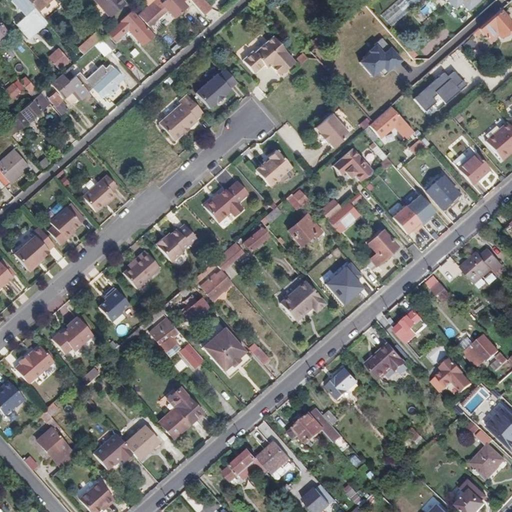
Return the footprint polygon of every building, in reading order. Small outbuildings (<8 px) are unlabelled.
[(27,0),(11,0),(16,6),(18,4),(28,15),(17,25),(30,39),(48,23),(38,12),(27,0)] [(27,0),(38,12),(51,0),(27,0)] [(126,5),(121,0),(94,0),(112,18),(126,5)] [(145,0),(133,11),(148,28),(169,10),(176,18),(188,7),(181,0),(166,0),(165,1),(164,0),(145,0)] [(191,0),(205,15),(212,10),(203,0),(191,0)] [(392,25),(421,0),(397,0),(382,14),(392,25)] [(406,41),(439,12),(428,0),(427,0),(395,29),(406,41)] [(445,0),(455,10),(461,4),(468,11),(481,0),(445,0)] [(133,11),(122,22),(123,23),(111,35),(116,41),(129,29),(142,45),(154,35),(148,28),(133,11)] [(511,27),(511,25),(500,12),(478,30),(488,41),(496,34),(500,38),(511,27)] [(78,50),(83,55),(94,46),(102,39),(96,33),(78,50)] [(102,40),(112,50),(113,51),(117,47),(109,38),(111,37),(108,35),(102,40)] [(295,64),(272,38),(253,55),(251,53),(241,62),(253,75),(262,67),(270,68),(278,78),(295,64)] [(102,39),(94,46),(105,57),(112,50),(102,40),(102,39)] [(394,68),(401,61),(381,39),(374,45),(375,46),(369,52),(370,53),(363,59),(364,60),(360,63),(373,78),(380,71),(381,72),(384,70),(386,73),(393,67),(394,68)] [(58,71),(69,61),(57,48),(46,58),(58,71)] [(300,65),(307,60),(303,53),(295,59),(300,65)] [(76,78),(89,93),(94,89),(102,98),(123,79),(110,65),(106,69),(103,65),(86,80),(80,73),(76,78)] [(234,83),(222,70),(215,77),(214,76),(193,94),(206,110),(214,103),(220,97),(228,91),(227,90),(234,83)] [(436,94),(445,104),(466,86),(453,72),(447,77),(444,73),(414,99),(425,112),(436,102),(433,98),(436,94)] [(57,79),(51,85),(62,99),(72,90),(81,100),(89,93),(76,78),(69,84),(61,75),(57,79)] [(34,99),(40,94),(26,78),(20,83),(34,99)] [(20,92),(14,86),(7,92),(13,99),(20,92)] [(12,136),(48,103),(41,94),(40,94),(34,99),(23,109),(24,110),(19,114),(20,116),(17,120),(14,117),(12,119),(6,125),(8,127),(6,129),(12,136)] [(68,109),(55,94),(53,96),(51,94),(47,98),(61,115),(68,109)] [(201,115),(184,96),(176,103),(178,105),(156,125),(171,143),(180,136),(179,134),(184,129),(185,131),(194,123),(193,122),(201,115)] [(220,97),(214,103),(216,106),(222,100),(220,97)] [(412,133),(390,108),(382,114),(368,126),(378,138),(392,126),(404,140),(412,133)] [(348,136),(330,116),(315,130),(320,136),(319,137),(327,145),(328,144),(333,150),(348,136)] [(511,150),(511,127),(508,123),(486,141),(502,159),(511,150)] [(381,160),(385,156),(373,143),(368,148),(381,160)] [(416,157),(426,149),(421,143),(411,151),(416,157)] [(0,162),(0,182),(5,188),(29,166),(15,150),(0,162)] [(372,172),(352,150),(332,167),(340,176),(344,173),(349,180),(353,176),(359,183),(372,172)] [(266,160),(267,161),(267,162),(263,165),(262,164),(253,173),(267,188),(289,169),(274,152),(266,160)] [(490,168),(476,153),(458,169),(472,186),(479,180),(478,178),(490,168)] [(39,164),(44,170),(51,163),(46,157),(39,164)] [(382,170),(391,166),(387,160),(379,164),(382,170)] [(489,172),(481,181),(487,186),(495,177),(489,172)] [(115,188),(105,177),(81,198),(94,213),(113,197),(109,193),(115,188)] [(425,192),(443,213),(460,198),(442,178),(425,192)] [(202,208),(216,224),(228,214),(232,219),(241,211),(235,205),(246,196),(235,183),(224,192),(223,191),(217,197),(212,201),(211,200),(202,208)] [(296,210),(306,201),(298,192),(287,201),(296,210)] [(405,207),(422,226),(428,220),(427,219),(429,217),(434,212),(419,195),(405,207)] [(328,221),(341,210),(334,201),(320,213),(328,221)] [(82,219),(70,205),(48,224),(64,241),(71,235),(70,233),(80,224),(78,222),(82,219)] [(416,231),(422,226),(405,207),(391,219),(406,235),(411,231),(414,228),(416,231)] [(281,214),(275,208),(271,212),(264,218),(267,222),(269,224),(281,214)] [(321,233),(307,216),(287,232),(299,247),(315,235),(317,237),(321,233)] [(195,244),(181,228),(175,233),(174,233),(163,242),(162,240),(154,246),(169,264),(180,255),(179,254),(186,248),(188,250),(195,244)] [(53,246),(37,229),(30,234),(33,237),(12,256),(26,271),(28,271),(30,271),(37,265),(36,263),(41,258),(48,253),(47,251),(53,246)] [(266,237),(259,229),(243,243),(250,251),(266,237)] [(376,267),(398,247),(383,231),(368,244),(376,253),(370,259),(376,267)] [(213,263),(220,272),(242,252),(235,244),(234,245),(218,258),(213,263)] [(477,254),(460,268),(479,290),(486,283),(482,278),(499,262),(488,249),(480,256),(477,254)] [(158,271),(142,253),(130,264),(132,266),(121,275),(135,291),(158,271)] [(326,285),(344,305),(363,288),(357,280),(362,275),(351,262),(326,285)] [(11,279),(0,266),(0,286),(1,286),(2,287),(11,279)] [(471,284),(458,270),(443,283),(450,291),(459,283),(465,290),(471,284)] [(212,301),(230,284),(220,273),(216,276),(214,275),(201,288),(207,294),(206,295),(212,301)] [(425,285),(431,291),(439,283),(434,277),(425,285)] [(325,304),(304,281),(280,303),(295,319),(310,306),(316,312),(325,304)] [(194,288),(190,283),(183,289),(158,311),(162,315),(194,288)] [(450,294),(439,283),(431,291),(441,302),(450,294)] [(126,306),(110,288),(103,294),(106,298),(102,301),(103,303),(97,309),(110,323),(120,314),(119,312),(126,306)] [(189,322),(207,308),(200,299),(195,302),(191,297),(183,302),(186,307),(181,311),(189,322)] [(138,329),(141,332),(154,321),(159,327),(151,334),(155,338),(154,340),(166,353),(176,344),(169,337),(176,330),(162,315),(158,311),(147,320),(138,329)] [(394,330),(406,343),(427,326),(415,312),(394,330)] [(75,319),(68,325),(69,327),(67,330),(58,337),(57,335),(50,341),(63,356),(69,350),(73,353),(91,337),(75,319)] [(502,346),(490,332),(487,334),(499,348),(502,346)] [(235,372),(242,367),(249,360),(228,336),(207,355),(228,379),(235,372)] [(498,352),(484,336),(472,346),(467,340),(458,348),(463,354),(476,369),(486,361),(487,362),(498,352)] [(194,370),(204,362),(189,345),(179,353),(194,370)] [(405,362),(389,345),(367,365),(380,379),(392,369),(395,371),(405,362)] [(252,353),(262,365),(268,359),(258,347),(252,353)] [(27,385),(52,363),(39,348),(28,358),(25,356),(18,363),(20,365),(14,370),(27,385)] [(498,369),(508,360),(501,352),(495,356),(497,359),(492,364),(498,369)] [(465,390),(472,383),(450,358),(440,367),(443,370),(436,376),(446,387),(452,382),(455,379),(465,390)] [(177,372),(186,366),(182,360),(173,367),(177,372)] [(246,371),(242,367),(235,372),(240,377),(246,371)] [(357,383),(345,370),(326,386),(337,400),(357,383)] [(94,377),(90,372),(84,378),(88,382),(94,377)] [(462,392),(465,390),(455,379),(452,382),(462,392)] [(24,401),(7,382),(0,388),(1,389),(0,390),(0,413),(3,417),(13,408),(14,410),(24,401)] [(227,388),(236,398),(242,392),(234,383),(227,388)] [(69,403),(79,394),(72,386),(62,395),(69,403)] [(180,388),(168,397),(178,407),(176,409),(160,424),(173,438),(202,413),(180,388)] [(178,407),(168,397),(166,399),(176,409),(178,407)] [(511,413),(505,408),(487,428),(511,450),(511,413)] [(340,436),(317,409),(310,415),(309,414),(288,433),(293,440),(299,434),(307,443),(323,430),(333,442),(340,436)] [(42,413),(39,415),(51,429),(56,424),(44,411),(42,413)] [(329,411),(324,415),(332,425),(337,420),(329,411)] [(132,454),(137,460),(145,452),(147,453),(153,447),(152,446),(157,441),(145,427),(125,446),(132,454)] [(422,436),(413,427),(408,432),(416,441),(422,436)] [(36,442),(57,464),(71,452),(51,429),(36,442)] [(493,441),(481,430),(477,436),(488,446),(493,441)] [(132,454),(125,446),(115,434),(93,453),(107,469),(120,457),(124,461),(132,454)] [(275,442),(257,458),(272,474),(290,459),(275,442)] [(504,461),(488,446),(471,464),(487,479),(504,461)] [(257,459),(249,450),(223,473),(231,482),(257,459)] [(57,464),(61,469),(75,457),(71,452),(57,464)] [(74,493),(79,498),(95,484),(90,479),(74,493)] [(487,497),(469,480),(461,487),(464,490),(453,501),(464,511),(478,511),(486,504),(483,502),(487,497)] [(105,507),(113,500),(98,483),(79,500),(89,511),(95,511),(104,505),(105,507)] [(351,486),(344,490),(351,499),(357,494),(351,486)] [(303,500),(313,511),(321,511),(330,504),(316,489),(303,500)]
